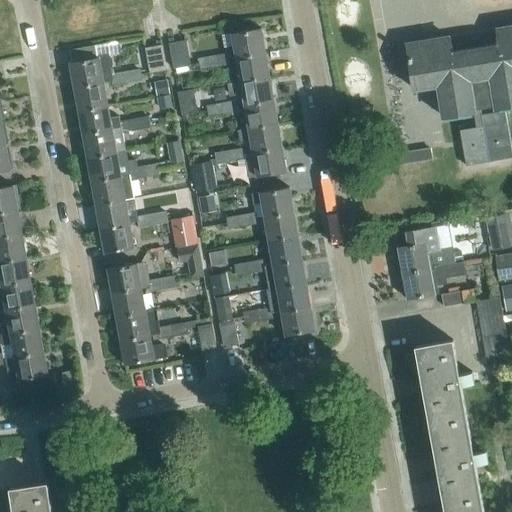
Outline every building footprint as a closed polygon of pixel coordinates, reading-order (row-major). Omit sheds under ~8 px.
[(511,25),(498,28),(499,42),(452,49),(449,36),(407,43),(415,89),(438,85),(443,116),(474,111),(476,111),(475,107),(481,106),(495,104),(495,108),(504,106),(511,104),(511,25)] [(266,52),(261,27),(232,33),(236,57),(266,52)] [(191,65),(186,39),(170,42),(174,68),(191,65)] [(166,70),(162,44),(145,47),(149,72),(166,70)] [(270,75),(266,52),(236,57),(241,81),(270,75)] [(227,53),(213,56),(215,66),(228,63),(227,53)] [(112,74),(111,69),(113,65),(112,59),(109,55),(70,62),(75,86),(104,81),(112,80),(113,85),(127,82),(125,72),(112,74)] [(215,66),(213,56),(198,58),(200,68),(215,66)] [(139,69),(125,72),(127,82),(141,79),(139,69)] [(274,99),(270,75),(241,81),(229,82),(231,95),(243,93),(245,104),(274,99)] [(158,95),(170,93),(168,79),(156,82),(158,95)] [(108,105),(104,81),(75,86),(79,110),(108,105)] [(172,102),(170,94),(157,96),(158,104),(172,102)] [(278,123),(274,99),(245,104),(249,127),(249,128),(278,123)] [(235,101),(221,103),(223,113),(237,111),(235,101)] [(197,102),(180,105),(182,117),(199,114),(197,102)] [(223,113),(221,103),(207,106),(209,116),(223,113)] [(495,104),(481,106),(489,160),(511,156),(511,153),(504,106),(495,108),(495,104)] [(120,115),(110,117),(108,105),(79,110),(83,134),(121,127),(122,132),(123,131),(136,129),(134,119),(121,121),(120,115)] [(489,160),(481,106),(475,107),(476,111),(474,111),(476,125),(460,127),(466,164),(489,160)] [(148,116),(134,119),(136,129),(150,126),(148,116)] [(6,130),(2,131),(1,122),(0,121),(0,145),(5,145),(4,143),(8,142),(6,130)] [(282,147),(278,123),(249,128),(249,127),(238,129),(240,141),(251,139),(253,152),(282,147)] [(126,150),(123,131),(122,132),(121,127),(83,134),(88,157),(126,150)] [(167,142),(172,166),(180,165),(184,164),(179,140),(167,142)] [(6,154),(5,145),(0,145),(0,171),(13,169),(13,167),(13,168),(10,154),(6,154)] [(287,171),(282,147),(253,152),(245,153),(249,177),(287,171)] [(243,148),(230,150),(231,160),(245,158),(243,148)] [(379,167),(432,159),(430,148),(377,157),(379,167)] [(128,160),(126,150),(88,157),(92,181),(130,174),(131,179),(145,176),(143,166),(137,167),(136,159),(128,160)] [(231,160),(230,150),(215,153),(217,163),(231,160)] [(216,189),(211,160),(192,163),(197,192),(216,189)] [(157,164),(143,166),(145,176),(158,174),(157,164)] [(134,198),(130,179),(131,179),(130,174),(92,181),(96,204),(125,199),(134,198)] [(17,184),(0,187),(0,212),(18,209),(21,208),(17,184)] [(260,192),(265,216),(294,211),(290,187),(260,192)] [(130,223),(125,199),(96,204),(101,228),(130,223)] [(216,205),(201,207),(202,215),(218,213),(216,205)] [(0,236),(22,233),(18,209),(0,212),(0,236)] [(165,211),(152,214),(153,224),(167,221),(165,211)] [(298,235),(294,211),(265,216),(269,240),(298,235)] [(255,213),(241,215),(243,225),(257,223),(255,213)] [(153,224),(152,214),(137,216),(139,227),(153,224)] [(485,219),(492,252),(511,247),(511,233),(508,214),(485,219)] [(198,242),(194,215),(171,218),(175,246),(198,242)] [(243,225),(241,215),(227,218),(229,228),(243,225)] [(134,247),(130,223),(101,228),(105,252),(134,247)] [(439,248),(436,226),(409,231),(411,245),(398,247),(403,273),(430,268),(457,263),(453,245),(439,248)] [(0,261),(27,256),(22,233),(0,236),(0,261)] [(302,258),(298,235),(269,240),(269,241),(271,250),(273,263),(302,258)] [(261,252),(271,250),(269,241),(260,242),(261,252)] [(199,247),(179,250),(181,264),(188,263),(192,279),(204,277),(199,247)] [(511,253),(495,255),(498,279),(511,277),(511,253)] [(31,280),(27,256),(0,261),(0,286),(2,286),(2,285),(31,280)] [(306,282),(302,258),(273,263),(277,287),(306,282)] [(263,260),(249,262),(251,272),(265,270),(263,260)] [(468,263),(468,261),(457,263),(430,268),(403,273),(408,298),(435,293),(434,286),(447,284),(446,278),(466,274),(465,263),(468,263)] [(143,262),(137,263),(108,268),(112,292),(142,287),(150,285),(151,290),(165,288),(163,278),(150,280),(147,265),(143,262)] [(251,272),(249,262),(235,265),(237,275),(251,272)] [(177,275),(163,278),(165,288),(179,285),(177,275)] [(35,304),(31,280),(2,285),(2,286),(6,309),(35,304)] [(306,282),(277,287),(267,289),(269,300),(279,298),(282,311),(311,306),(306,282)] [(511,309),(511,283),(502,285),(506,310),(511,309)] [(146,310),(142,287),(112,292),(117,316),(146,311),(146,310)] [(472,289),(462,292),(464,302),(474,300),(472,289)] [(444,306),(464,302),(462,292),(461,290),(442,294),(444,306)] [(229,296),(215,298),(219,322),(233,319),(229,296)] [(500,297),(477,301),(479,312),(502,308),(500,297)] [(40,327),(35,304),(6,309),(10,332),(40,327)] [(315,330),(311,306),(282,311),(286,335),(315,330)] [(272,307),(258,310),(260,320),(273,317),(272,307)] [(157,308),(146,310),(146,311),(117,316),(121,340),(150,335),(150,334),(159,332),(160,338),(174,335),(172,325),(161,327),(157,308)] [(504,320),(502,308),(479,312),(481,324),(504,320)] [(260,320),(258,310),(244,312),(245,322),(260,320)] [(239,343),(236,331),(234,319),(233,319),(219,322),(224,346),(239,343)] [(506,331),(504,320),(481,324),(483,335),(506,331)] [(186,322),(172,325),(174,335),(188,333),(186,322)] [(216,348),(212,323),(198,326),(202,350),(216,348)] [(44,351),(40,327),(10,332),(0,334),(0,345),(12,343),(15,356),(44,351)] [(508,343),(506,331),(483,335),(485,347),(508,343)] [(165,342),(152,344),(150,335),(121,340),(125,364),(168,356),(165,342)] [(459,374),(453,339),(416,346),(431,425),(467,418),(461,385),(474,382),(472,371),(459,374)] [(510,354),(508,343),(485,347),(487,358),(510,354)] [(48,375),(44,351),(15,356),(6,357),(5,353),(0,353),(0,364),(6,363),(10,382),(48,375)] [(511,366),(510,354),(487,358),(489,370),(511,366)] [(473,452),(467,418),(431,425),(445,504),(481,497),(475,463),(488,461),(486,450),(473,452)] [(52,511),(48,482),(11,487),(14,511),(52,511)] [(483,511),(481,497),(445,504),(446,511),(483,511)]
